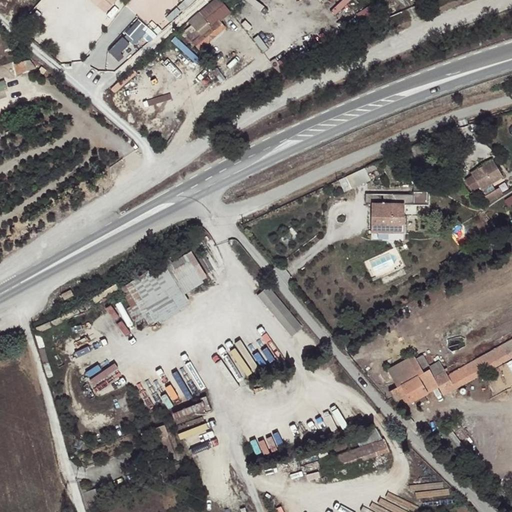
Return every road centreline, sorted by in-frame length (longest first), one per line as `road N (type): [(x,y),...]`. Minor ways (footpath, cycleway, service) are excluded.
road 1 (unclassified): [(489,511),(416,445),(224,219)]
road 2 (unclassified): [(170,163),(319,79),(491,0)]
road 3 (secondary): [(511,56),(288,132),(196,180)]
road 4 (secondary): [(206,198),(338,131),(511,61)]
road 5 (unknown): [(224,219),(227,280),(193,345),(220,394),(260,511)]
road 6 (unclassified): [(224,219),(419,133),(511,105)]
road 7 (unclassified): [(82,511),(9,287)]
road 8 (unclassified): [(0,17),(170,163)]
road 9 (secondary): [(9,287),(206,198)]
road 10 (secondary): [(196,180),(78,240),(9,287)]
road 11 (unclassified): [(0,273),(170,163)]
